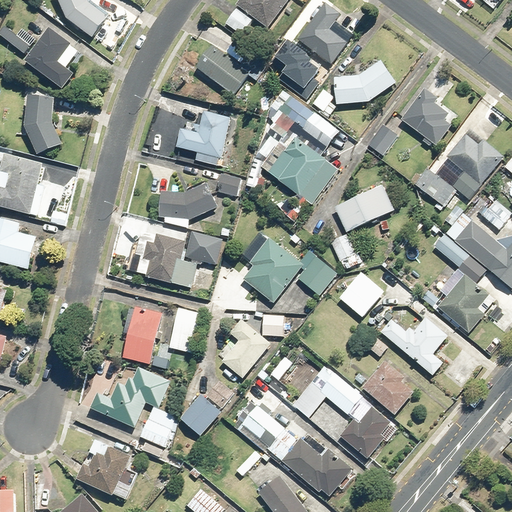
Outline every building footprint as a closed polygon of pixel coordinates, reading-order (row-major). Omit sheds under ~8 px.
[(65,0),(73,19),(97,36),(112,15),(94,1),(93,0),(65,0)] [(241,0),(236,8),(266,30),(287,0),(241,0)] [(325,7),(299,41),(331,66),(347,46),(327,31),(339,17),(325,7)] [(237,10),(226,26),(247,40),(258,25),(237,10)] [(79,45),(57,28),(32,61),(69,88),(80,73),(66,63),(79,45)] [(250,51),(236,40),(225,54),(240,65),(250,51)] [(281,67),(292,51),(276,40),(265,56),(281,67)] [(210,47),(194,71),(233,97),(249,74),(210,47)] [(363,74),(333,79),(337,108),(369,103),(396,85),(380,63),(363,74)] [(427,90),(402,122),(435,149),(453,128),(445,121),(448,117),(434,106),(439,100),(427,90)] [(334,99),(323,92),(312,106),(329,119),(336,110),(329,105),(334,99)] [(35,95),(32,129),(33,131),(42,155),(67,145),(59,123),(61,98),(35,95)] [(340,133),(297,102),(285,119),(295,126),(327,150),(340,133)] [(285,119),(277,114),(270,123),(274,125),(268,132),(283,143),(295,126),(285,119)] [(220,162),(229,121),(203,115),(199,135),(180,131),(175,152),(220,162)] [(382,157),(397,137),(384,128),(369,148),(382,157)] [(472,130),(446,160),(477,185),(502,155),(472,130)] [(292,138),(266,174),(298,198),(325,162),(292,138)] [(4,185),(0,201),(0,205),(37,216),(50,166),(12,156),(8,172),(16,174),(13,188),(4,185)] [(511,176),(511,156),(502,169),(511,176)] [(424,171),(413,187),(442,207),(453,190),(424,171)] [(222,178),(219,193),(238,197),(241,182),(222,178)] [(208,186),(185,196),(163,193),(159,218),(190,223),(219,209),(208,186)] [(345,233),(390,212),(379,189),(334,210),(345,233)] [(491,202),(480,217),(497,229),(508,215),(491,202)] [(471,222),(455,243),(511,287),(511,242),(507,250),(471,222)] [(0,260),(33,269),(41,238),(0,226),(0,260)] [(190,288),(197,255),(218,261),(225,241),(187,229),(182,245),(145,237),(137,276),(190,288)] [(346,237),(331,243),(341,265),(355,259),(346,237)] [(241,279),(274,305),(303,269),(270,242),(241,279)] [(315,262),(300,282),(319,296),(334,277),(315,262)] [(467,275),(439,312),(470,336),(499,299),(467,275)] [(362,320),(383,294),(360,276),(340,302),(362,320)] [(0,286),(0,318),(5,320),(14,291),(0,286)] [(458,347),(420,316),(426,308),(404,291),(395,303),(402,309),(381,335),(433,378),(458,347)] [(431,309),(439,301),(428,291),(421,299),(431,309)] [(128,357),(155,363),(167,313),(140,306),(128,357)] [(184,310),(175,346),(195,351),(205,315),(184,310)] [(289,315),(268,314),(267,334),(288,335),(289,315)] [(226,359),(248,377),(276,343),(244,318),(234,331),(243,338),(226,359)] [(0,369),(3,371),(11,336),(0,333),(0,369)] [(389,349),(376,338),(367,349),(379,360),(389,349)] [(389,361),(367,387),(399,413),(421,387),(389,361)] [(339,372),(324,391),(351,412),(366,393),(339,372)] [(108,418),(139,430),(156,387),(125,375),(108,418)] [(221,381),(212,393),(227,404),(236,392),(221,381)] [(207,435),(226,409),(205,394),(186,420),(207,435)] [(344,435),(371,457),(398,424),(371,402),(344,435)] [(262,404),(246,425),(273,447),(290,426),(262,404)] [(159,406),(145,437),(166,446),(180,416),(159,406)] [(312,429),(286,458),(332,498),(358,468),(312,429)] [(82,477),(117,494),(136,454),(101,438),(82,477)] [(165,453),(146,444),(141,453),(160,463),(165,453)] [(241,479),(264,458),(257,450),(234,472),(241,479)] [(314,511),(285,474),(262,492),(278,511),(314,511)] [(191,507),(198,511),(226,511),(230,507),(205,489),(191,507)] [(0,511),(21,511),(20,490),(0,491),(0,511)] [(63,511),(103,511),(86,492),(63,511)]
